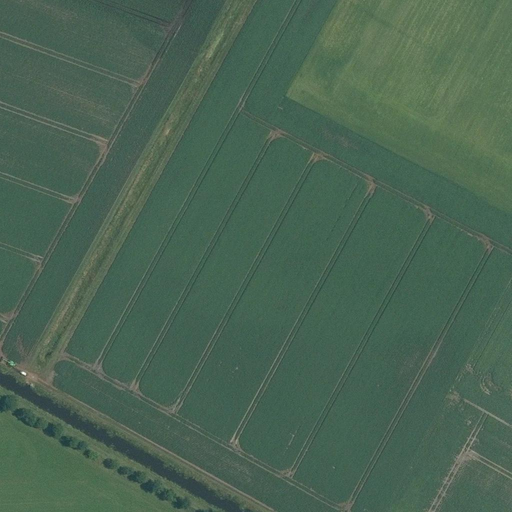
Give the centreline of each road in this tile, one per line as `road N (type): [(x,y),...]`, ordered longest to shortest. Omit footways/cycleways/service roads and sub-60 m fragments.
road 1 (track): [(0,359),(267,511)]
road 2 (track): [(0,401),(195,511)]
